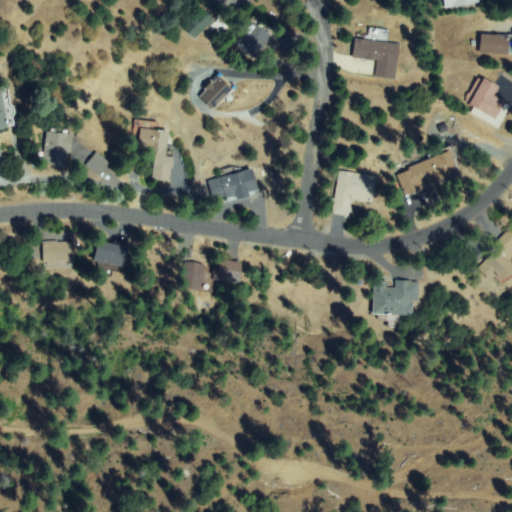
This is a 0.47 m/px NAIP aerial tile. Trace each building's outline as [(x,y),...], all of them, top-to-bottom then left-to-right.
[(480,4),(479,0),(444,0),(446,8),(480,4)] [(184,24),(204,5),(216,18),(195,37),(184,24)] [(255,59),(234,43),(253,19),(274,35),(255,59)] [(511,53),(488,55),(486,37),(511,34),(511,53)] [(379,59),(355,55),(358,39),(398,46),(393,78),(377,75),(379,59)] [(200,94),(219,77),(233,91),(214,109),(200,94)] [(507,104),(498,121),(467,103),(481,79),(498,89),(493,97),(507,104)] [(0,93),(2,93),(1,86),(8,86),(12,128),(0,129),(0,93)] [(156,180),(155,159),(149,160),(148,148),(141,149),(139,122),(156,121),(157,131),(168,131),(171,179),(156,180)] [(71,130),(66,167),(43,163),(48,127),(71,130)] [(460,169),(408,196),(397,175),(449,148),(460,169)] [(96,155),(108,163),(100,175),(88,166),(96,155)] [(255,183),(256,194),(214,200),(210,178),(250,172),(252,183),(255,183)] [(372,201),(350,199),(348,215),(335,213),(339,172),(386,177),(384,190),(373,189),(372,201)] [(506,233),(511,239),(511,255),(507,260),(511,264),(511,268),(501,279),(495,273),(490,278),(478,267),(483,262),(480,259),(506,233)] [(73,265),(44,265),(44,243),(72,243),(73,265)] [(99,243),(125,247),(122,267),(96,263),(99,243)] [(214,276),(221,258),(242,266),(235,284),(214,276)] [(203,264),(203,274),(210,275),(208,291),(182,289),(184,263),(203,264)] [(417,282),(417,299),(408,299),(408,305),(412,305),(411,315),(374,314),(375,282),(385,282),(385,289),(396,290),(397,282),(417,282)]
